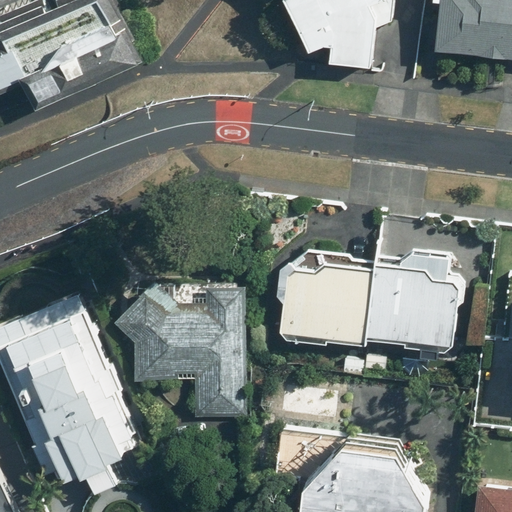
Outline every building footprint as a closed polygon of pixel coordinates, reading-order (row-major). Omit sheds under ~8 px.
[(0,82),(43,67),(51,89),(149,53),(129,0),(32,0),(0,12),(0,82)] [(305,0),(321,39),(346,35),(343,50),(384,56),(389,17),(396,0),(305,0)] [(511,0),(421,0),(418,46),(511,54),(511,0)] [(264,257),(259,335),(432,346),(437,268),(264,257)] [(116,379),(169,378),(170,416),(227,414),(223,299),(115,300),(116,379)] [(82,307),(0,341),(0,373),(46,481),(58,476),(62,486),(127,458),(121,444),(138,437),(82,307)] [(393,349),(371,348),(371,355),(347,354),(346,367),(372,368),(373,362),(392,363),(393,349)] [(286,382),(283,407),(338,415),(342,389),(286,382)] [(380,445),(327,440),(282,485),(280,511),(400,511),(402,494),(380,445)] [(511,511),(511,489),(455,483),(452,511),(511,511)] [(0,511),(12,511),(0,484),(0,511)]
